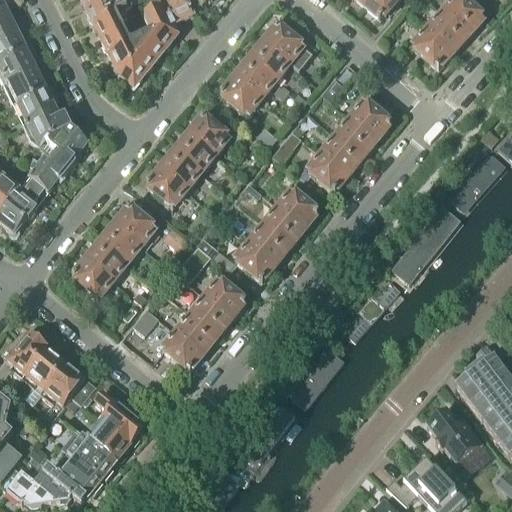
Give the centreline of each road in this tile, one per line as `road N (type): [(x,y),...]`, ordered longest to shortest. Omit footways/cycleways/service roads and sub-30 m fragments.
road 1 (residential): [(194,423),(435,126)]
road 2 (residential): [(511,272),(308,511)]
road 3 (residential): [(20,288),(194,423)]
road 4 (residential): [(291,0),(435,126)]
road 5 (residential): [(140,142),(20,288)]
road 6 (residential): [(257,0),(140,142)]
road 7 (residential): [(140,142),(90,103),(39,0)]
